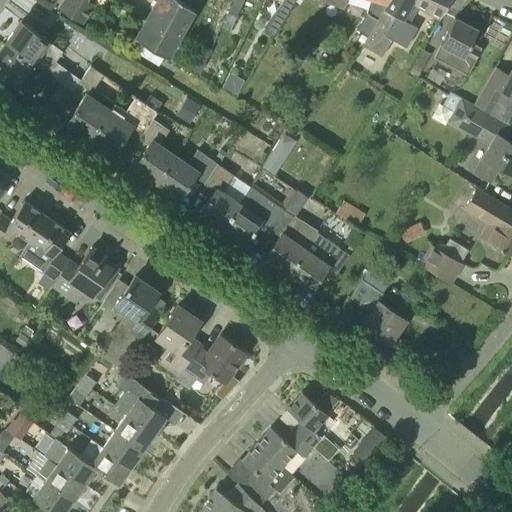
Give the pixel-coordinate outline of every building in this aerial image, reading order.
[(64,0),(60,8),(82,22),(94,2),(90,0),(64,0)] [(155,0),(157,1),(147,19),(176,40),(193,10),(179,0),(155,0)] [(232,0),(227,13),(236,16),(243,0),(232,0)] [(294,0),(282,0),(275,10),(284,17),(294,0)] [(373,2),(367,13),(358,29),(368,35),(375,23),(377,19),(387,0),(369,0),(369,1),(373,2)] [(387,0),(377,19),(375,23),(387,31),(421,51),(430,36),(419,30),(408,24),(420,3),(421,0),(387,0)] [(434,56),(468,74),(472,65),(482,48),(471,42),(478,29),(455,18),(441,44),(440,44),(434,56)] [(176,40),(147,19),(136,38),(167,56),(176,40)] [(6,42),(47,73),(63,51),(22,20),(6,42)] [(363,43),(366,37),(362,35),(358,40),(363,43)] [(47,73),(6,42),(0,49),(0,73),(30,96),(47,73)] [(414,65),(422,69),(432,53),(424,49),(414,65)] [(205,62),(193,55),(187,52),(181,62),(201,73),(207,63),(205,62)] [(79,83),(91,91),(103,74),(91,65),(79,83)] [(509,97),(510,95),(511,95),(511,71),(509,76),(495,68),(474,104),(492,114),(504,93),(509,97)] [(222,87),(236,94),(244,80),(229,72),(222,87)] [(73,92),(61,83),(44,106),(56,116),(73,92)] [(91,137),(111,107),(88,91),(68,121),(91,137)] [(472,135),(474,133),(492,143),(475,172),(490,180),(498,166),(511,174),(511,172),(511,141),(505,138),(511,126),(492,114),(474,104),(452,91),(444,105),(453,110),(447,121),(472,135)] [(130,130),(139,117),(149,123),(153,118),(158,109),(135,94),(134,95),(135,96),(126,109),(115,102),(111,107),(91,137),(114,153),(130,130)] [(190,122),(200,106),(187,99),(177,115),(190,122)] [(153,118),(149,123),(139,137),(149,144),(134,166),(157,182),(175,155),(159,144),(169,129),(153,118)] [(187,163),(175,155),(157,182),(180,198),(195,177),(205,184),(219,163),(198,149),(187,163)] [(221,149),(217,156),(222,159),(226,152),(221,149)] [(263,168),(275,175),(280,168),(268,160),(263,168)] [(219,163),(205,184),(214,190),(200,211),(200,212),(223,228),(252,186),(219,163)] [(280,206),(252,186),(223,228),(247,244),(247,243),(246,243),(259,224),(269,230),(284,208),(280,206)] [(284,208),(297,189),(293,187),(280,206),(284,208)] [(265,255),(264,256),(288,273),(306,248),(317,232),(294,217),(308,197),(297,189),(284,208),(269,230),(279,237),(265,256),(265,255)] [(509,255),(511,249),(511,211),(475,190),(465,207),(491,223),(481,239),(509,255)] [(30,241),(47,215),(25,200),(12,219),(0,211),(0,235),(7,226),(30,241)] [(357,225),(364,215),(343,202),(337,212),(357,225)] [(71,231),(47,215),(30,241),(52,256),(43,270),(55,278),(69,258),(58,251),(71,231)] [(405,242),(426,233),(422,222),(401,231),(405,242)] [(350,254),(340,247),(317,232),(306,248),(288,273),(312,289),(326,268),(335,274),(350,254)] [(468,250),(460,245),(452,258),(460,263),(468,250)] [(69,258),(55,278),(51,284),(68,295),(76,283),(93,294),(103,280),(112,267),(103,260),(106,255),(92,246),(79,265),(69,258)] [(448,281),(460,263),(452,258),(433,246),(421,264),(448,281)] [(105,298),(115,305),(126,313),(112,333),(115,335),(102,355),(120,368),(141,339),(149,327),(161,310),(150,304),(159,291),(135,275),(129,285),(119,278),(113,287),(106,298),(105,298)] [(406,319),(379,300),(384,292),(363,278),(350,297),(371,311),(363,324),(375,332),(374,333),(379,336),(379,335),(390,342),(406,319)] [(156,361),(177,375),(200,343),(190,336),(201,320),(178,304),(159,333),(149,327),(141,339),(145,342),(146,339),(152,343),(155,338),(166,346),(156,361)] [(30,339),(22,334),(17,341),(25,346),(30,339)] [(210,350),(200,343),(177,375),(175,379),(189,389),(196,378),(202,382),(209,372),(224,382),(246,351),(221,334),(210,350)] [(19,369),(25,360),(17,354),(10,363),(19,369)] [(164,399),(136,379),(124,371),(115,384),(124,390),(114,404),(127,413),(155,433),(167,416),(155,407),(162,398),(164,400),(164,399)] [(81,381),(91,388),(96,381),(86,373),(81,381)] [(81,381),(69,397),(79,404),(91,388),(81,381)] [(223,399),(229,392),(220,386),(215,393),(223,399)] [(293,429),(312,446),(320,436),(314,430),(328,414),(303,391),(288,408),(301,420),(293,429)] [(67,410),(62,417),(72,425),(77,417),(67,410)] [(21,438),(33,421),(20,412),(15,419),(14,418),(7,428),(16,434),(21,438)] [(115,430),(143,450),(155,433),(127,413),(115,430)] [(67,431),(72,425),(62,417),(57,424),(67,431)] [(304,455),(312,446),(293,429),(285,438),(271,426),(257,442),(282,465),(296,449),(304,455)] [(0,437),(0,448),(4,451),(16,434),(7,428),(0,437)] [(131,467),(143,450),(115,430),(103,447),(131,467)] [(43,454),(48,456),(85,483),(96,467),(97,466),(92,463),(81,455),(69,446),(55,437),(43,454)] [(81,455),(92,463),(97,466),(96,467),(119,483),(131,467),(103,447),(92,439),(81,455)] [(243,487),(260,504),(266,498),(275,488),(267,481),(282,465),(257,442),(242,459),(256,471),(247,481),(248,481),(243,487)] [(85,483),(48,456),(36,473),(73,500),(85,483)] [(64,511),(73,500),(36,473),(36,474),(45,480),(33,497),(53,511),(64,511)] [(267,511),(260,505),(260,504),(243,487),(242,486),(233,495),(228,492),(225,494),(217,488),(200,511),(201,511),(267,511)] [(0,510),(10,500),(0,490),(0,510)]
